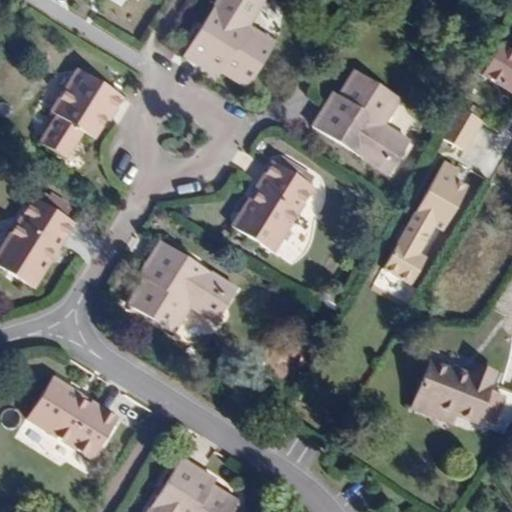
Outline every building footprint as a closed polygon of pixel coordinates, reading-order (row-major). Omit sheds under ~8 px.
[(274,42),(249,25),(265,1),(263,0),(229,0),(217,0),(210,12),(215,15),(204,33),(198,30),(183,55),(205,69),(207,71),(211,64),(221,70),(246,87),(274,42)] [(204,33),(215,15),(210,12),(198,30),(204,33)] [(511,53),(500,46),(483,74),(511,91),(511,53)] [(216,77),(221,70),(211,64),(207,71),(216,77)] [(110,117),(123,98),(76,69),(50,112),(56,115),(40,141),(65,157),(82,132),(92,139),(101,126),(95,122),(99,115),(106,119),(108,120),(110,117)] [(408,141),(383,125),(399,99),(353,71),(337,96),(331,106),(325,103),(310,127),(335,142),(338,138),(357,150),(354,154),(370,164),(376,156),(392,166),(408,141)] [(331,106),(337,96),(331,93),(325,103),(331,106)] [(456,107),(438,137),(462,151),(480,120),(456,107)] [(101,126),(106,119),(99,115),(95,122),(101,126)] [(354,154),(357,150),(338,138),(335,142),(354,154)] [(392,166),(376,156),(370,164),(387,174),(392,166)] [(231,227),(272,252),(313,186),(271,161),(255,188),(259,190),(253,200),(248,198),(231,227)] [(469,178),(441,162),(412,214),(415,216),(411,223),(408,221),(380,269),(408,285),(423,259),(415,254),(431,225),(439,230),(469,178)] [(498,197),(506,184),(497,178),(489,191),(498,197)] [(253,200),(259,190),(255,188),(248,198),(253,200)] [(55,251),(73,223),(32,197),(0,248),(0,267),(32,288),(49,261),(46,259),(52,249),(55,251)] [(230,297),(213,287),(218,278),(201,268),(198,273),(181,262),(184,257),(158,240),(143,265),(149,269),(143,278),(127,303),(173,333),(189,307),(214,323),(230,297)] [(54,264),(59,254),(55,251),(52,249),(46,259),(49,261),(54,264)] [(198,273),(201,268),(184,257),(181,262),(198,273)] [(149,269),(143,265),(137,274),(143,278),(149,269)] [(230,297),(235,289),(218,278),(213,287),(230,297)] [(433,416),(461,372),(430,360),(411,407),(433,416)] [(476,417),(487,389),(494,372),(472,363),(468,374),(461,372),(433,416),(450,422),(453,414),(474,422),(476,417)] [(91,459),(117,417),(90,400),(88,405),(77,398),(80,394),(52,376),(25,417),(91,459)] [(494,424),(505,395),(487,389),(476,417),(494,424)] [(88,405),(90,400),(80,394),(77,398),(88,405)] [(236,500),(210,485),(200,479),(204,473),(180,458),(164,483),(169,485),(158,505),(152,502),(146,511),(236,511),(231,508),(236,500)] [(213,479),(204,473),(200,479),(210,485),(213,479)] [(158,505),(169,485),(164,483),(152,502),(158,505)] [(236,511),(241,511),(245,506),(236,500),(231,508),(236,511)]
